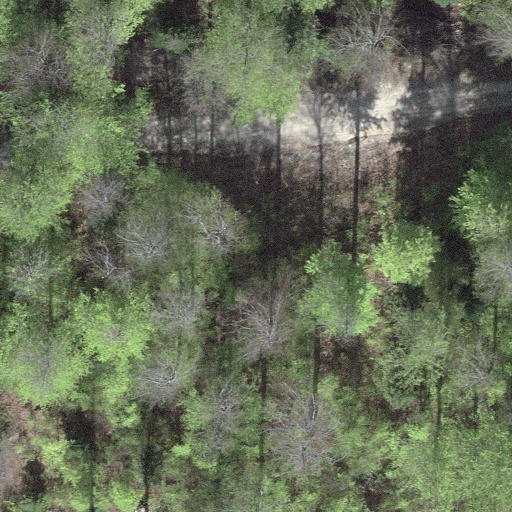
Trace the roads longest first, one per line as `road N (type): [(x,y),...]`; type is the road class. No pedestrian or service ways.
road 1 (track): [(0,155),(343,102),(511,90)]
road 2 (track): [(343,102),(219,71),(139,66),(0,74)]
